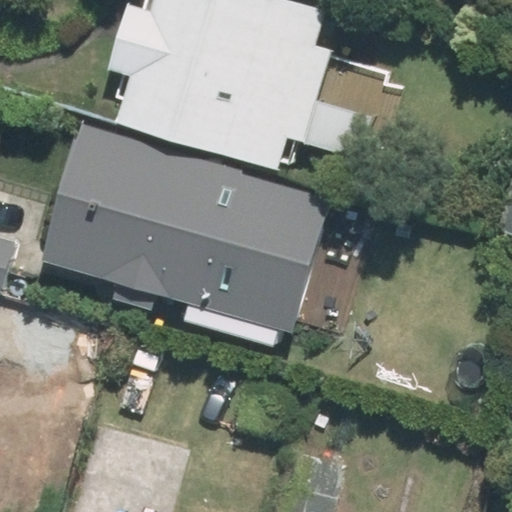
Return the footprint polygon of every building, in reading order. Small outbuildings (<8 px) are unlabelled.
[(337,8),(309,0),(148,0),(148,3),(139,1),(121,64),(144,71),(131,118),(288,164),(297,134),(372,156),(384,115),(329,98),(344,47),(327,42),(337,8)] [(94,123),(52,268),(297,339),(339,193),(94,123)] [(19,239),(0,233),(0,286),(5,288),(19,239)] [(0,449),(49,462),(79,347),(0,327),(0,449)] [(293,395),(251,385),(242,425),(284,434),(293,395)] [(336,511),(350,462),(304,450),(286,511),(336,511)] [(0,511),(34,511),(39,493),(0,483),(0,511)]
